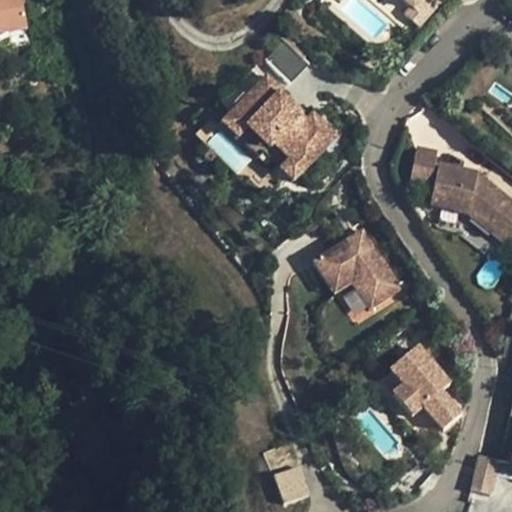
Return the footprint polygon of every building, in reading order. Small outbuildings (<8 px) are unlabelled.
[(20,0),(0,0),(0,48),(29,43),(20,0)] [(397,0),(407,8),(401,16),(416,29),(439,0),(397,0)] [(300,66),(277,46),(259,67),(283,87),(300,66)] [(259,83),(217,135),(255,167),(264,156),(283,172),(278,177),(292,188),(323,151),(312,142),(322,130),(308,119),(302,126),(272,101),(276,98),(259,83)] [(333,139),(322,130),(312,142),(323,151),(333,139)] [(421,143),(412,180),(433,185),(442,149),(421,143)] [(443,161),(432,203),(470,212),(510,247),(511,244),(511,198),(479,171),(443,161)] [(371,232),(323,267),(339,289),(356,276),(364,286),(383,312),(414,289),(371,232)] [(356,276),(339,289),(346,298),(364,286),(356,276)] [(413,417),(423,408),(442,430),(465,411),(445,387),(453,381),(419,341),(388,367),(400,382),(390,390),(413,417)] [(498,463),(476,457),(467,493),(489,498),(498,463)] [(309,500),(307,481),(280,483),(282,502),(309,500)] [(279,503),(278,483),(263,484),(265,504),(279,503)]
